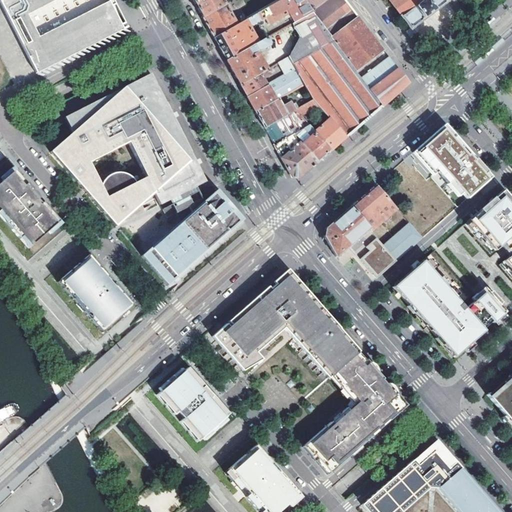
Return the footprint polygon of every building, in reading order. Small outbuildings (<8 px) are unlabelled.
[(0,0),(0,2),(6,14),(13,10),(7,0),(0,0)] [(7,0),(13,10),(6,14),(37,74),(124,30),(122,27),(111,6),(108,0),(7,0)] [(112,0),(108,0),(111,6),(122,27),(125,25),(112,0)] [(192,0),(202,18),(225,5),(231,1),(230,0),(222,0),(222,1),(221,0),(192,0)] [(295,23),(312,13),(311,11),(303,1),(302,0),(281,0),(261,12),(264,18),(268,24),(290,12),(295,23)] [(303,0),(303,1),(311,11),(325,0),(303,0)] [(325,0),(311,11),(312,13),(333,41),(354,70),(382,49),(369,33),(344,0),(325,0)] [(389,0),(401,15),(400,16),(402,18),(403,18),(409,26),(408,27),(410,29),(413,27),(419,21),(420,22),(424,20),(426,23),(437,15),(434,12),(439,8),(438,7),(444,2),(445,3),(447,2),(445,0),(389,0)] [(211,34),(214,38),(237,25),(225,5),(202,18),(211,34)] [(226,61),(258,43),(249,27),(264,18),(261,12),(237,25),(214,38),(224,57),(226,61)] [(289,58),(292,64),(333,41),(312,13),(295,23),(292,24),(299,38),(289,57),(289,58)] [(240,85),(266,70),(256,51),(261,49),(262,50),(269,46),(270,44),(267,38),(258,43),(226,61),(237,81),(238,83),(240,85)] [(354,70),(333,41),(292,64),(295,70),(304,85),(312,100),(318,107),(329,119),(345,138),(367,120),(377,110),(397,93),(408,84),(388,58),(360,79),(354,70)] [(289,58),(278,64),(284,76),(295,70),(292,64),(289,58)] [(269,75),(266,70),(240,85),(244,93),(246,97),(266,86),(268,85),(267,83),(265,84),(263,79),(269,75)] [(255,112),(275,101),(278,99),(304,85),(295,70),(284,76),(268,85),(266,86),(246,97),(250,105),(255,112)] [(114,227),(152,195),(159,206),(168,202),(186,193),(205,183),(190,153),(191,152),(169,108),(166,103),(165,104),(150,75),(107,97),(64,119),(71,133),(49,152),(84,192),(114,227)] [(278,99),(275,101),(255,112),(261,124),(263,128),(294,111),(291,106),(289,102),(281,106),(278,99)] [(312,100),(296,109),(294,110),(302,118),(310,114),(309,112),(318,107),(312,100)] [(327,122),(315,133),(331,151),(343,141),(345,138),(329,119),(326,121),(327,122)] [(445,125),(441,128),(443,130),(446,133),(449,130),(445,125)] [(310,137),(306,140),(302,144),(318,163),(320,161),(331,151),(315,133),(309,127),(294,135),(298,139),(302,136),(307,133),(310,137)] [(443,130),(441,128),(413,152),(424,164),(429,160),(438,170),(437,171),(448,184),(451,181),(462,194),(467,199),(476,191),(492,178),(475,159),(473,161),(468,155),(466,156),(462,151),(458,146),(461,143),(449,130),(446,133),(443,130)] [(294,135),(274,146),(291,178),(294,179),(299,179),(315,165),(318,163),(302,144),(298,139),(294,135)] [(302,136),(298,139),(302,144),(306,140),(302,136)] [(474,158),(461,143),(458,146),(462,151),(466,156),(468,155),(473,161),(475,159),(474,158)] [(429,160),(424,164),(433,174),(437,171),(438,170),(429,160)] [(12,167),(0,176),(0,177),(2,180),(14,170),(12,167)] [(59,221),(14,170),(2,180),(0,182),(0,211),(7,220),(5,222),(19,239),(22,236),(30,246),(47,232),(59,221)] [(448,184),(447,185),(458,197),(462,194),(451,181),(448,184)] [(349,208),(368,232),(369,233),(380,223),(383,226),(389,222),(390,221),(387,217),(395,210),(375,186),(355,203),(349,208)] [(242,220),(217,191),(195,208),(194,209),(191,203),(186,193),(168,202),(170,205),(175,214),(180,223),(141,257),(140,257),(166,287),(242,220)] [(511,202),(502,191),(462,226),(488,255),(498,247),(511,234),(511,202)] [(166,219),(175,214),(170,205),(161,210),(166,219)] [(368,232),(349,208),(325,230),(324,236),(336,258),(354,243),(355,244),(360,239),(360,238),(368,232)] [(59,221),(47,232),(49,234),(61,224),(59,221)] [(408,226),(382,249),(393,261),(419,239),(408,226)] [(511,234),(498,247),(507,257),(511,252),(511,234)] [(22,236),(19,239),(27,248),(30,246),(22,236)] [(419,239),(393,261),(394,262),(420,240),(419,239)] [(511,252),(507,257),(497,266),(511,282),(511,252)] [(432,253),(391,289),(452,358),(483,332),(476,325),(486,316),(471,300),(464,306),(460,301),(468,294),(432,253)] [(132,306),(88,255),(59,280),(65,286),(62,289),(75,305),(78,302),(85,310),(82,312),(95,328),(98,325),(103,332),(121,316),(126,312),(132,306)] [(332,377),(358,354),(359,353),(330,320),(296,280),(288,272),(286,273),(272,285),(213,339),(243,372),(262,360),(256,354),(284,329),(328,380),(332,377)] [(65,286),(59,280),(56,283),(62,289),(65,286)] [(482,286),(469,297),(471,300),(486,316),(476,325),(483,332),(505,313),(482,286)] [(85,310),(78,302),(75,305),(82,312),(85,310)] [(98,325),(95,328),(100,334),(103,332),(98,325)] [(358,354),(332,377),(340,386),(338,388),(352,404),(346,409),(345,408),(336,416),(337,417),(330,423),(329,422),(303,445),(327,471),(386,419),(389,422),(406,406),(395,394),(394,395),(358,354)] [(158,391),(154,395),(195,441),(199,437),(222,417),(226,413),(205,390),(185,367),(181,371),(158,391)] [(158,391),(181,371),(179,368),(156,388),(158,391)] [(511,379),(489,399),(511,424),(511,379)] [(224,420),(222,417),(199,437),(201,440),(224,420)] [(389,422),(386,419),(327,471),(303,445),(301,447),(327,476),(389,422)] [(447,468),(451,464),(454,462),(435,440),(415,458),(418,464),(432,452),(437,457),(438,455),(442,459),(440,461),(447,468)] [(276,469),(256,446),(254,444),(223,471),(230,480),(234,477),(241,486),(247,493),(244,495),(255,508),(258,505),(264,511),(275,511),(276,511),(277,511),(281,511),(289,506),(286,502),(297,493),(276,469)] [(432,452),(418,464),(416,466),(412,461),(361,507),(365,511),(402,511),(428,489),(435,489),(455,511),(497,511),(454,462),(451,464),(447,468),(440,461),(442,459),(438,455),(437,457),(432,452)] [(241,486),(234,477),(230,480),(238,488),(241,486)] [(300,496),(297,493),(286,502),(289,506),(300,496)]
